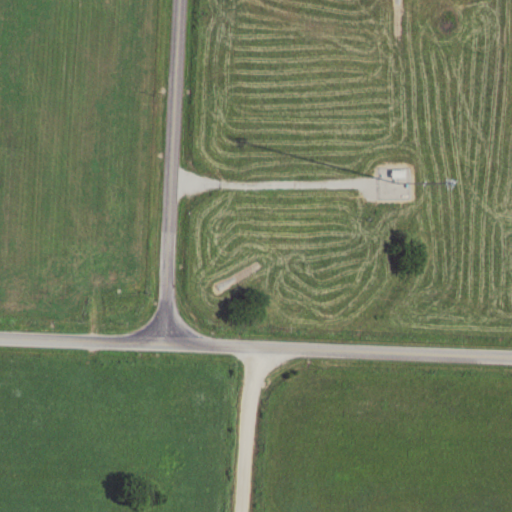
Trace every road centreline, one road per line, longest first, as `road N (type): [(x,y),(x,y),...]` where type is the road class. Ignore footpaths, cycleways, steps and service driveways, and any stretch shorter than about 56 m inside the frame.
road 1 (tertiary): [(167,346),(177,0)]
road 2 (secondary): [(511,358),(167,346)]
road 3 (secondary): [(167,346),(0,338)]
road 4 (residential): [(240,511),(256,349)]
